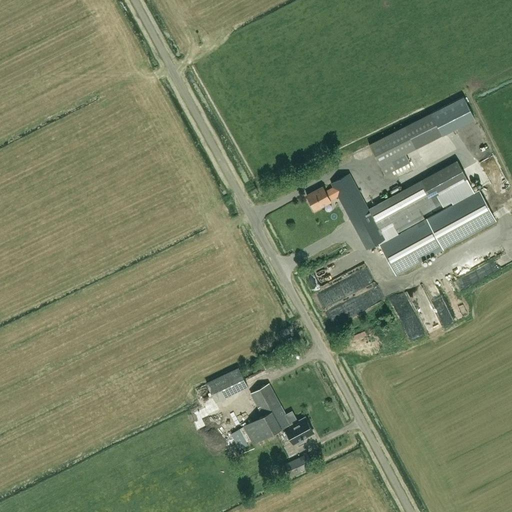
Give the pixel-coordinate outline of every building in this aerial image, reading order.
[(475,110),(465,111),(466,123),(477,122),(475,110)] [(370,144),(385,174),(397,168),(393,159),(443,134),(433,113),(370,144)] [(469,148),(473,154),(480,150),(477,144),(469,148)] [(323,186),(306,195),(314,210),(331,201),(330,200),(338,195),(367,249),(380,241),(382,244),(380,245),(396,274),(443,249),(496,220),(481,189),(475,193),(472,187),(458,161),(422,180),(369,209),(358,188),(349,173),(331,183),(333,187),(325,191),(323,186)] [(492,260),(495,266),(459,279),(460,279),(452,282),(455,290),(511,270),(505,255),(492,260)] [(308,277),(313,291),(332,284),(326,270),(308,277)] [(433,281),(443,300),(454,294),(444,275),(433,281)] [(418,300),(410,305),(417,315),(424,310),(418,300)] [(331,325),(355,314),(349,302),(326,312),(331,325)] [(239,368),(201,385),(206,397),(211,394),(215,404),(236,395),(233,388),(245,383),(239,368)] [(263,415),(243,426),(253,444),(281,428),(282,431),(286,429),(294,443),(296,442),(297,444),(304,440),(303,438),(313,432),(305,417),(298,421),(297,419),(292,411),(286,414),(284,410),(269,383),(250,393),(263,415)] [(189,412),(193,423),(207,418),(205,412),(197,415),(195,410),(189,412)] [(232,433),(240,449),(249,444),(240,428),(232,433)] [(307,454),(283,465),(289,477),(313,465),(307,454)]
